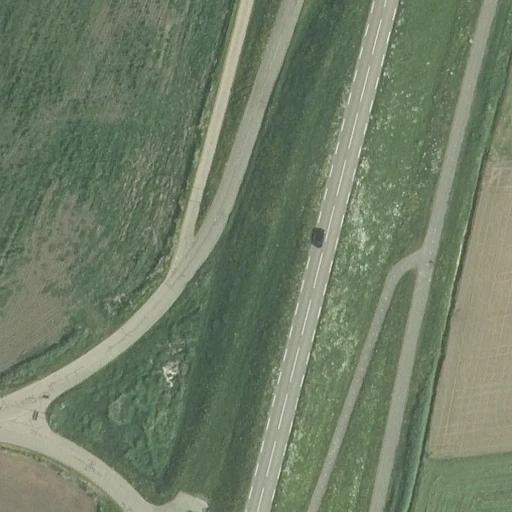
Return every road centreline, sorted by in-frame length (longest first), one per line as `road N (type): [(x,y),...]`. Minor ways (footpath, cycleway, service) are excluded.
road 1 (secondary): [(252,511),(381,0)]
road 2 (tertiary): [(291,0),(215,220),(174,280)]
road 3 (tertiary): [(0,414),(129,330),(174,280)]
road 4 (tertiary): [(140,511),(126,490),(85,459),(0,416)]
